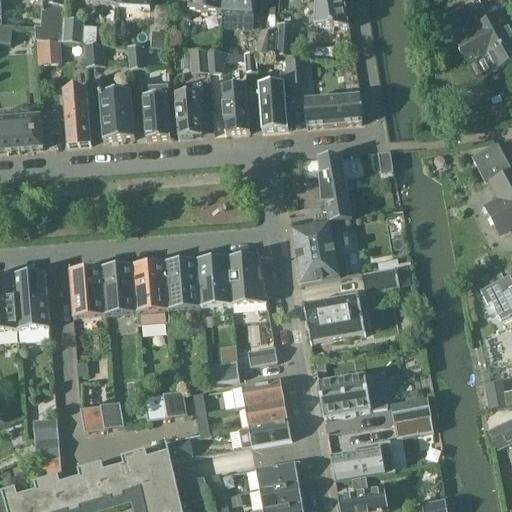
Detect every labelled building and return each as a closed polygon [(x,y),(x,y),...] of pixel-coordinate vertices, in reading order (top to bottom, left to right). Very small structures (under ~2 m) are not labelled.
[(66,0),(0,0),(0,28),(3,28),(3,0),(43,0),(41,29),(35,29),(36,44),(64,46),(66,0)] [(119,0),(87,0),(87,7),(119,9),(119,0)] [(151,0),(119,0),(119,9),(151,11),(151,0)] [(223,0),(189,0),(189,1),(192,1),(191,14),(223,16),(223,0)] [(255,0),(223,0),(223,16),(254,18),(255,0)] [(345,0),(317,0),(316,29),(351,31),(345,0)] [(472,3),(442,19),(458,49),(472,42),(477,51),(480,49),(493,74),(511,63),(511,30),(504,15),(484,25),(472,3)] [(85,23),(65,22),(64,46),(84,47),(85,23)] [(294,28),(279,27),(276,59),(293,60),(294,28)] [(13,30),(0,28),(0,48),(12,49),(13,30)] [(181,35),(169,31),(168,52),(180,52),(181,35)] [(166,35),(152,34),(151,50),(165,51),(166,35)] [(276,59),(278,35),(262,34),(254,57),(276,59)] [(61,46),(36,44),(38,68),(62,67),(61,46)] [(105,46),(86,45),(88,67),(107,66),(105,46)] [(146,52),(129,51),(131,74),(147,72),(146,52)] [(209,55),(190,54),(192,77),(210,75),(210,77),(211,77),(209,55)] [(229,57),(209,55),(211,77),(222,76),(229,57)] [(257,58),(245,57),(247,77),(259,76),(257,58)] [(306,61),(287,60),(289,88),(308,87),(306,61)] [(290,133),(286,85),(260,87),(263,135),(290,133)] [(168,88),(144,90),(146,117),(145,117),(145,120),(146,120),(148,144),(172,142),(168,88)] [(248,88),(223,90),(225,124),(227,124),(228,138),(251,136),(248,88)] [(88,92),(64,94),(68,150),(92,148),(88,92)] [(132,94),(100,96),(104,144),(136,142),(132,94)] [(201,96),(177,97),(180,141),(194,140),(194,134),(203,134),(201,96)] [(364,127),(362,99),(306,104),(308,131),(364,127)] [(0,155),(44,152),(42,119),(30,120),(30,121),(0,123),(0,155)] [(486,187),(490,184),(499,202),(485,210),(499,237),(511,230),(511,172),(508,174),(494,147),(471,159),(486,187)] [(390,156),(378,157),(381,173),(392,171),(390,156)] [(327,214),(330,227),(353,223),(348,198),(350,197),(343,159),(319,161),(323,209),(324,214),(327,214)] [(302,288),(350,280),(345,255),(336,256),(330,227),(292,233),(302,288)] [(260,259),(232,262),(236,309),(268,307),(260,259)] [(232,262),(202,264),(206,312),(236,309),(232,262)] [(202,264),(168,267),(172,315),(206,312),(202,264)] [(168,267),(136,269),(139,317),(172,315),(168,267)] [(136,269),(104,272),(108,320),(139,317),(136,269)] [(104,272),(70,275),(74,322),(108,320),(104,272)] [(396,272),(361,278),(364,298),(400,291),(396,272)] [(46,276),(15,279),(19,335),(51,332),(46,276)] [(15,279),(0,280),(0,336),(19,335),(15,279)] [(511,287),(508,280),(481,294),(488,307),(492,305),(502,323),(511,317),(511,343),(511,287)] [(359,299),(304,309),(311,348),(366,338),(359,299)] [(276,350),(248,355),(251,370),(278,365),(276,350)] [(325,361),(314,363),(316,374),(327,372),(325,361)] [(218,389),(241,385),(238,366),(215,370),(218,389)] [(366,379),(319,387),(325,423),(341,420),(341,421),(357,418),(356,417),(372,414),(366,379)] [(281,383),(232,392),(235,412),(246,410),(285,403),(281,383)] [(204,394),(195,395),(199,415),(208,413),(204,394)] [(184,395),(164,398),(168,422),(188,419),(184,395)] [(164,398),(145,402),(149,425),(168,422),(164,398)] [(428,401),(391,408),(394,425),(431,418),(428,401)] [(285,403),(246,410),(249,430),(289,423),(285,403)] [(121,406),(101,409),(105,433),(125,430),(121,406)] [(101,409),(82,413),(86,436),(105,433),(101,409)] [(208,413),(199,415),(202,433),(212,432),(208,413)] [(431,418),(394,425),(397,442),(434,436),(431,418)] [(58,422),(34,424),(36,441),(59,439),(58,422)] [(249,430),(239,432),(243,452),(292,443),(289,423),(249,430)] [(511,445),(511,423),(501,430),(499,425),(489,431),(499,453),(511,445)] [(59,439),(36,441),(37,460),(61,459),(59,439)] [(177,440),(169,441),(174,461),(182,459),(177,440)] [(336,485),(353,482),(367,480),(396,475),(391,443),(356,449),(357,457),(332,462),(336,485)] [(6,511),(81,511),(112,502),(112,505),(126,501),(125,498),(141,493),(145,511),(183,511),(168,447),(167,448),(169,456),(149,462),(146,454),(122,461),(125,469),(105,474),(103,466),(78,473),(81,482),(61,487),(59,481),(35,486),(37,494),(19,500),(16,491),(2,496),(6,511)] [(61,459),(37,460),(39,485),(63,479),(62,476),(61,459)] [(296,465),(256,472),(260,492),(299,485),(296,465)] [(220,500),(227,499),(221,480),(214,481),(220,500)] [(367,480),(353,482),(355,498),(339,501),(340,511),(389,511),(386,492),(369,495),(367,480)] [(205,483),(193,485),(196,498),(208,494),(205,483)] [(303,505),(299,485),(260,492),(263,511),(303,505)] [(222,511),(230,511),(227,499),(220,500),(222,511)] [(448,511),(447,503),(422,507),(423,511),(448,511)]
